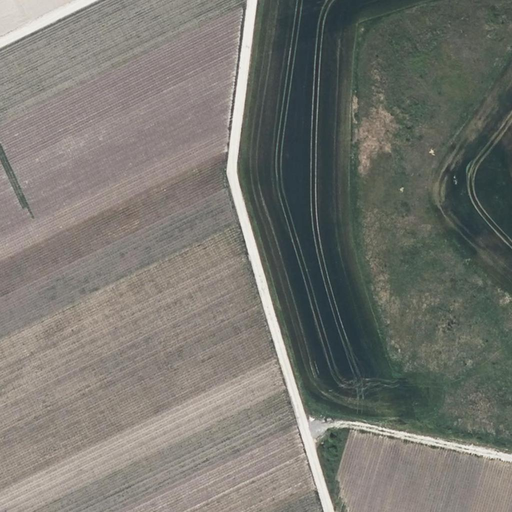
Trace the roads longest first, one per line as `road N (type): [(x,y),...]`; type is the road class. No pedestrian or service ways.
road 1 (unclassified): [(249,0),(231,176),(328,511)]
road 2 (track): [(308,432),(343,422),(511,457)]
